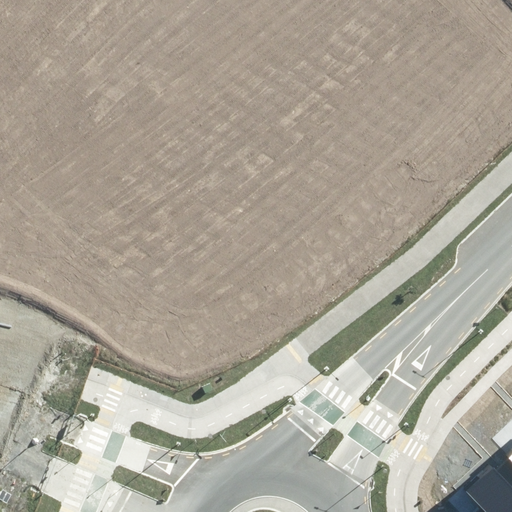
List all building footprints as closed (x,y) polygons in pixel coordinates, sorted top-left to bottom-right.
[(340,207),(286,169),(264,201),(268,204),(258,218),(281,234),(278,238),(306,257),(340,207)] [(171,216),(129,239),(159,294),(201,271),(171,216)] [(85,253),(65,267),(85,296),(105,282),(85,253)] [(0,430),(12,443),(40,417),(0,374),(0,430)] [(511,511),(511,485),(494,467),(467,493),(485,511),(511,511)]
